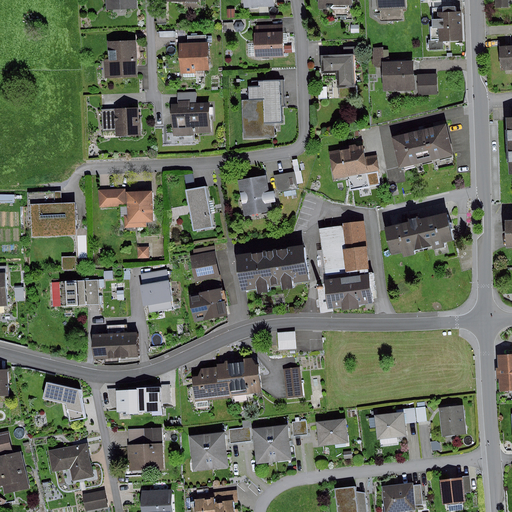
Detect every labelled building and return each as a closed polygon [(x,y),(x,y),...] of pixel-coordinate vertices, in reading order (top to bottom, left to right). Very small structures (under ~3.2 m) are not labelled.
[(107,0),(108,10),(138,9),(137,0),(107,0)] [(355,0),(321,0),(322,9),(331,9),(331,20),(352,21),(352,5),(356,5),(355,0)] [(408,0),(372,0),(372,11),(381,11),(381,20),(383,22),(405,21),(405,10),(408,10),(408,0)] [(494,0),(495,8),(508,8),(507,0),(494,0)] [(449,1),(434,1),(435,26),(432,26),(432,41),(445,41),(466,40),(465,12),(460,13),(460,7),(455,7),(455,1),(449,1)] [(168,9),(158,9),(159,25),(169,24),(168,9)] [(284,25),(257,26),(258,58),(288,57),(286,32),(284,32),(284,25)] [(189,36),(189,43),(208,42),(207,35),(189,36)] [(112,63),(104,63),(104,79),(139,78),(139,41),(111,42),(112,63)] [(445,50),(445,41),(432,41),(430,41),(430,51),(445,50)] [(189,43),(181,44),(183,74),(198,73),(198,71),(213,70),(212,42),(208,42),(189,43)] [(511,70),(511,45),(498,47),(500,71),(511,70)] [(385,67),(385,62),(384,48),(374,48),(375,67),(385,67)] [(356,55),(323,56),(324,75),(338,74),(339,88),(358,87),(356,55)] [(417,61),(385,62),(385,67),(386,92),(418,91),(417,75),(417,61)] [(439,74),(417,75),(418,91),(418,95),(439,95),(439,74)] [(254,103),(244,103),(244,140),(278,139),(278,127),(284,127),(284,81),(263,81),(263,89),(254,89),(254,103)] [(179,93),(179,104),(198,104),(198,92),(179,93)] [(179,104),(175,105),(176,136),(214,134),(213,103),(198,104),(179,104)] [(118,131),(117,109),(103,109),(103,131),(118,131)] [(141,109),(117,109),(118,131),(118,138),(141,137),(141,109)] [(449,125),(396,139),(403,170),(456,156),(449,125)] [(366,146),(330,153),(335,180),(348,178),(351,190),(381,185),(377,159),(369,161),(366,146)] [(296,172),(275,176),(278,192),(299,189),(296,172)] [(267,176),(241,180),(246,217),(273,213),(272,202),(277,201),(276,191),(269,192),(267,176)] [(209,187),(189,190),(196,230),(216,227),(212,207),(209,187)] [(126,189),(101,190),(102,208),(127,207),(126,189)] [(154,193),(130,194),(130,218),(126,218),(126,229),(148,228),(148,223),(155,223),(154,197),(154,193)] [(16,195),(0,195),(0,203),(16,203),(16,195)] [(79,203),(35,204),(36,237),(80,235),(79,203)] [(452,213),(388,228),(395,256),(406,254),(407,258),(419,255),(418,250),(437,246),(438,250),(447,247),(446,242),(458,240),(456,231),(452,213)] [(367,222),(347,224),(348,227),(324,230),(331,281),(375,276),(371,247),(370,246),(367,222)] [(309,245),(241,255),(247,291),(263,289),(263,293),(275,291),(274,287),(287,286),(288,290),(299,289),(298,283),(314,281),(309,245)] [(150,247),(139,247),(139,258),(150,258),(150,247)] [(217,252),(192,257),(197,282),(201,281),(222,277),(217,252)] [(78,257),(63,258),(64,271),(78,271),(78,257)] [(0,266),(0,275),(9,275),(8,266),(0,266)] [(143,274),(145,285),(171,281),(169,270),(143,274)] [(114,271),(106,272),(106,279),(114,278),(114,271)] [(0,275),(0,305),(10,305),(9,275),(0,275)] [(375,276),(331,281),(332,284),(318,286),(321,313),(334,311),(334,309),(348,307),(348,310),(365,308),(365,305),(378,303),(375,276)] [(224,289),(222,277),(201,281),(203,293),(224,289)] [(145,285),(143,285),(147,306),(149,306),(150,312),(174,308),(173,302),(177,301),(173,280),(171,281),(145,285)] [(100,281),(62,283),(64,307),(102,305),(100,281)] [(25,288),(16,288),(17,302),(26,301),(25,288)] [(203,293),(192,295),(198,322),(230,316),(224,289),(203,293)] [(297,333),(279,334),(280,352),(298,351),(297,333)] [(139,334),(96,336),(98,360),(106,359),(107,363),(120,363),(120,358),(140,357),(139,334)] [(511,354),(496,356),(497,368),(495,368),(495,379),(498,379),(498,391),(511,390),(511,354)] [(203,377),(197,378),(200,401),(267,393),(264,364),(260,365),(255,358),(228,361),(226,363),(221,364),(221,367),(202,369),(203,377)] [(302,368),(285,369),(288,398),(304,396),(302,368)] [(10,372),(0,371),(0,396),(11,396),(10,372)] [(82,390),(50,383),(46,398),(68,403),(73,422),(89,419),(82,390)] [(164,385),(164,387),(165,403),(172,403),(172,385),(164,385)] [(142,388),(142,390),(143,411),(165,410),(165,403),(164,387),(142,388)] [(121,408),(120,391),(120,389),(108,389),(113,408),(121,408)] [(142,390),(120,391),(121,408),(121,412),(131,411),(131,415),(143,414),(143,411),(142,390)] [(466,406),(441,408),(444,436),(469,434),(466,406)] [(426,407),(417,409),(419,422),(428,421),(426,407)] [(398,411),(398,414),(406,413),(408,424),(418,423),(416,408),(398,411)] [(398,414),(378,416),(381,439),(409,436),(408,424),(406,413),(398,414)] [(348,419),(320,423),(323,446),(352,442),(348,419)] [(307,420),(293,422),(295,437),(310,435),(307,420)] [(291,425),(274,427),(278,462),(295,460),(291,425)] [(244,428),(229,430),(231,444),(253,441),(251,427),(244,428)] [(278,462),(274,427),(256,429),(260,464),(278,462)] [(164,429),(130,430),(131,472),(165,472),(164,429)] [(10,433),(0,435),(0,456),(15,453),(10,433)] [(228,433),(211,435),(215,470),(232,468),(228,433)] [(215,470),(211,435),(193,436),(197,472),(215,470)] [(441,441),(431,442),(432,451),(442,450),(441,441)] [(89,443),(50,451),(55,472),(73,468),(75,481),(96,477),(89,443)] [(22,453),(0,458),(0,487),(4,486),(5,493),(30,488),(22,453)] [(466,478),(443,480),(446,504),(468,502),(467,493),(466,478)] [(416,483),(385,486),(387,511),(407,511),(408,511),(419,510),(418,505),(416,486),(416,483)] [(358,487),(339,489),(341,511),(368,511),(366,493),(358,492),(358,487)] [(175,511),(174,491),(144,492),(144,511),(175,511)] [(238,491),(217,493),(218,502),(237,500),(239,500),(238,491)] [(105,492),(84,496),(86,511),(90,511),(109,509),(105,492)] [(210,494),(198,495),(199,511),(218,511),(218,502),(217,493),(210,494)] [(0,496),(0,506),(6,505),(8,501),(0,496)] [(238,511),(237,500),(218,502),(218,511),(238,511)]
